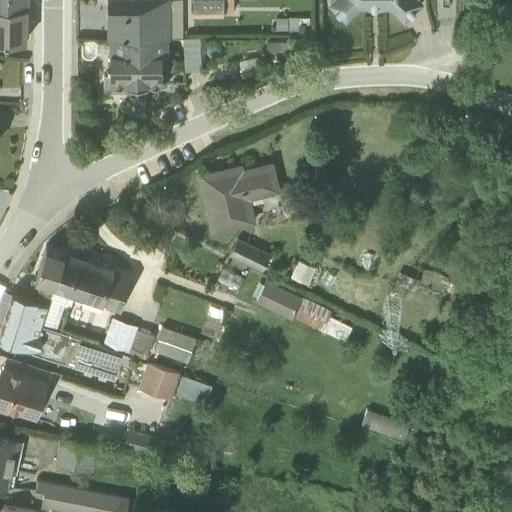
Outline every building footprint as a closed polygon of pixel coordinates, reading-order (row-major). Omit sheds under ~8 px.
[(0,0),(0,28),(24,29),(25,0),(0,0)] [(106,0),(106,27),(169,26),(169,25),(181,25),(181,0),(106,0)] [(334,0),(344,10),(354,0),(391,0),(402,11),(413,0),(334,0)] [(275,6),(275,19),(297,21),(297,13),(308,13),(308,6),(275,6)] [(201,57),(200,25),(185,26),(187,58),(201,57)] [(109,27),(109,75),(161,74),(161,44),(167,44),(167,27),(109,27)] [(511,29),(488,39),(498,62),(511,55),(511,29)] [(312,30),(265,30),(266,39),(283,40),(283,50),(312,50),(312,30)] [(260,61),(256,45),(237,49),(241,65),(260,61)] [(132,89),(132,103),(143,103),(143,88),(132,89)] [(200,163),(213,218),(254,208),(250,187),(277,180),(270,152),(241,159),(239,154),(200,163)] [(269,242),(237,226),(228,243),(261,260),(269,242)] [(48,290),(65,239),(46,234),(36,260),(42,260),(42,262),(37,262),(37,261),(36,261),(34,267),(32,266),(29,275),(21,273),(18,282),(48,290)] [(69,296),(85,246),(65,239),(41,313),(55,318),(63,294),(69,296)] [(131,262),(85,246),(74,283),(84,286),(81,295),(100,301),(103,293),(119,298),(131,262)] [(313,256),(297,250),(291,267),(313,276),(320,261),(313,256)] [(241,268),(221,259),(217,269),(237,278),(241,268)] [(263,274),(258,271),(251,285),(256,287),(255,291),(290,308),(291,307),(343,332),(348,322),(325,310),(330,300),(265,269),(263,274)] [(41,313),(48,290),(18,282),(11,280),(0,314),(0,328),(114,365),(118,353),(129,356),(133,344),(55,318),(41,313)] [(473,310),(465,302),(454,315),(462,322),(473,310)] [(124,310),(110,305),(101,331),(116,336),(124,310)] [(137,314),(124,310),(116,336),(145,346),(153,323),(136,316),(137,314)] [(194,326),(161,314),(153,338),(186,350),(194,326)] [(179,361),(147,350),(138,376),(170,387),(179,361)] [(0,355),(0,397),(6,400),(9,396),(36,405),(47,370),(0,355)] [(207,390),(213,371),(183,361),(177,379),(207,390)] [(360,417),(404,431),(409,415),(366,400),(360,417)] [(127,417),(122,435),(150,441),(155,425),(127,417)] [(0,423),(0,473),(12,476),(22,427),(0,423)] [(54,452),(92,459),(97,432),(59,424),(54,452)] [(41,492),(123,509),(128,485),(37,467),(35,477),(43,479),(41,492)] [(0,511),(73,511),(76,500),(41,492),(39,500),(1,493),(0,498),(0,511)]
